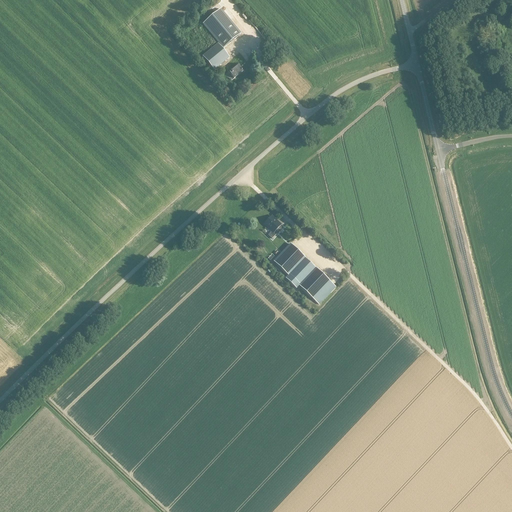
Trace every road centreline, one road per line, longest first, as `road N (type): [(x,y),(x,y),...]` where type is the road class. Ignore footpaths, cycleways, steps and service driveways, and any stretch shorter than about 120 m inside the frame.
road 1 (unclassified): [(0,403),(159,246),(329,99),(370,75),(417,65)]
road 2 (unclassified): [(511,415),(493,377),(438,149)]
road 3 (track): [(350,275),(470,390),(511,449)]
